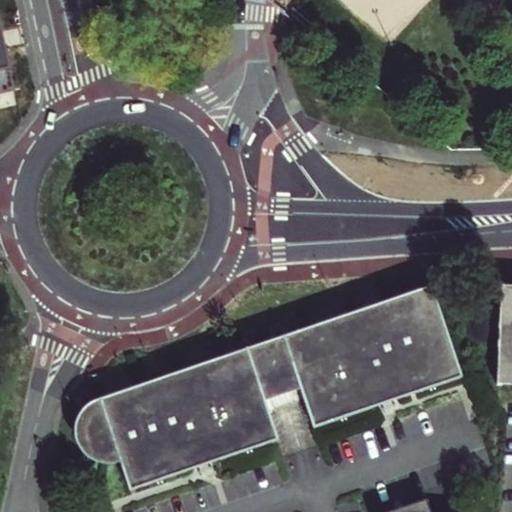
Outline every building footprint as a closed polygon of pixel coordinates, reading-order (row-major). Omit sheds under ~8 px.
[(0,21),(0,96),(16,93),(0,21)] [(213,63),(200,47),(185,60),(199,75),(213,63)] [(298,390),(312,431),(466,378),(433,286),(266,345),(283,395),(298,390)] [(511,385),(511,286),(502,286),(497,385),(511,385)] [(130,494),(282,441),(267,401),(283,395),(266,345),(103,400),(97,402),(91,407),(82,415),(79,420),(76,432),(76,438),(78,444),(80,449),(85,453),(91,457),(97,460),(102,462),(112,462),(120,462),(130,494)] [(429,511),(426,501),(393,511),(429,511)]
